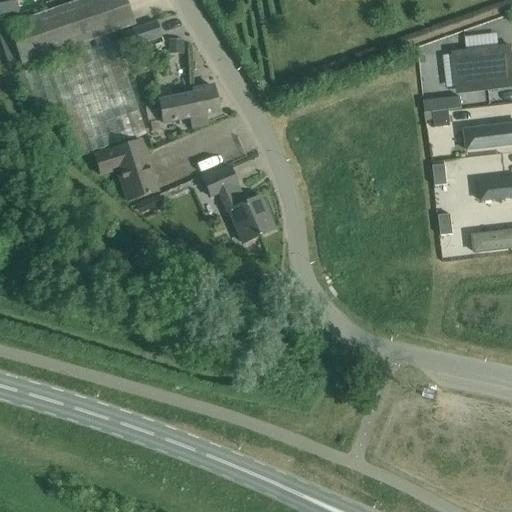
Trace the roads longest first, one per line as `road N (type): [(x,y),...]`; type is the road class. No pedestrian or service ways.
road 1 (unclassified): [(511,376),(398,348),(336,317),(311,274),(282,166),(186,0)]
road 2 (secondary): [(331,511),(235,467),(0,388)]
